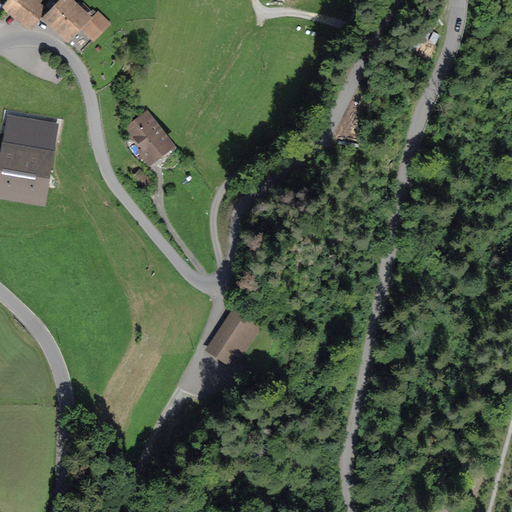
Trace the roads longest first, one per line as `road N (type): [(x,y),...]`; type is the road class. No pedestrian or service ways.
road 1 (unclassified): [(348,511),(344,461),(413,128),(455,29),(459,0)]
road 2 (unclassified): [(224,278),(212,285),(193,279),(114,185),(72,57),(34,38),(0,44)]
road 3 (unclassified): [(396,0),(322,138),(243,203),(224,278)]
road 4 (unclassified): [(224,278),(213,226),(221,190),(298,109),(360,0)]
road 5 (unclassified): [(0,291),(44,337),(62,380),(59,511)]
road 6 (track): [(180,390),(130,511)]
